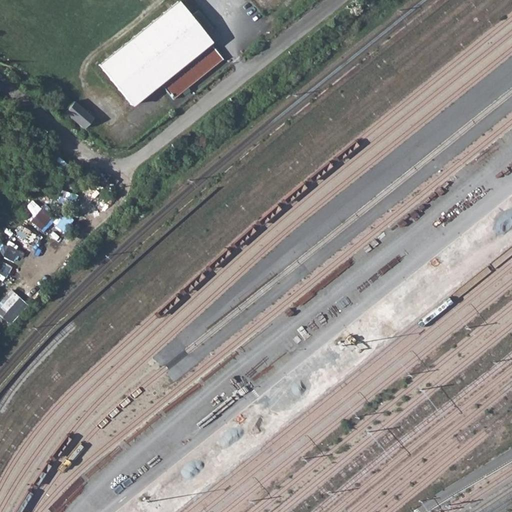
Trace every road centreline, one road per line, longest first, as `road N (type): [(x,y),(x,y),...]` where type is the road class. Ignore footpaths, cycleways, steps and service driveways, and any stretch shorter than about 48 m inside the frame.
road 1 (residential): [(339,0),(143,160),(120,169)]
road 2 (residential): [(0,79),(94,162),(120,169)]
